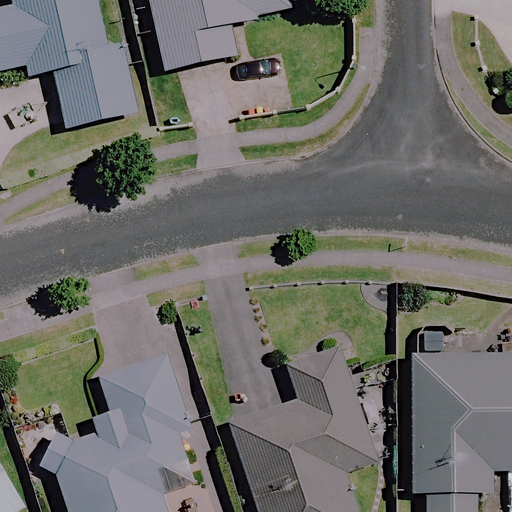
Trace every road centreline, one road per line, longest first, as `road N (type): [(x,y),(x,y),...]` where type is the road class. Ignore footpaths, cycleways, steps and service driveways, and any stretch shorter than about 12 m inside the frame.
road 1 (residential): [(0,274),(224,203),(318,193),(410,201)]
road 2 (residential): [(410,201),(407,0)]
